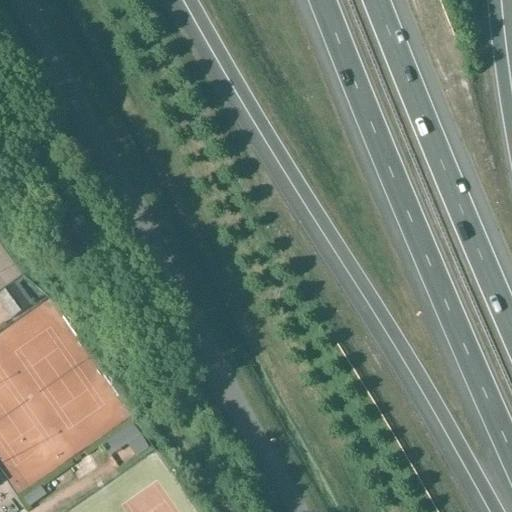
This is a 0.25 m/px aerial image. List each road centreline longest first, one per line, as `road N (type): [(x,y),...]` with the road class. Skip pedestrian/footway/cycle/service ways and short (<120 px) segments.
road 1 (motorway): [(189,0),(496,511)]
road 2 (unclassified): [(20,0),(300,511)]
road 3 (motorway): [(322,0),(511,454)]
road 4 (motorway): [(511,323),(379,0)]
road 5 (motorway): [(511,137),(493,0)]
